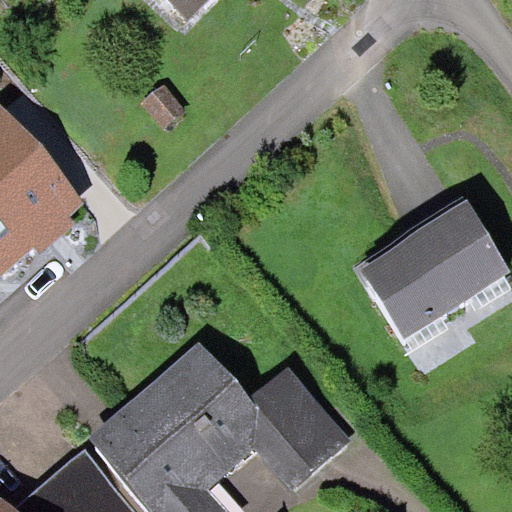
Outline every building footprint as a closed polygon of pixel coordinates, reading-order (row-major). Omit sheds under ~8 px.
[(164,0),(188,23),(211,0),(164,0)] [(165,87),(144,105),(165,131),(187,114),(165,87)] [(3,110),(0,111),(0,279),(36,249),(42,256),(75,228),(69,221),(86,206),(3,110)] [(467,208),(362,277),(406,345),(511,277),(467,208)] [(202,346),(88,443),(147,511),(229,511),(211,491),(257,451),(291,491),(349,442),(288,369),(249,402),(202,346)] [(136,511),(87,452),(16,511),(136,511)] [(10,511),(1,503),(0,504),(0,511),(10,511)]
